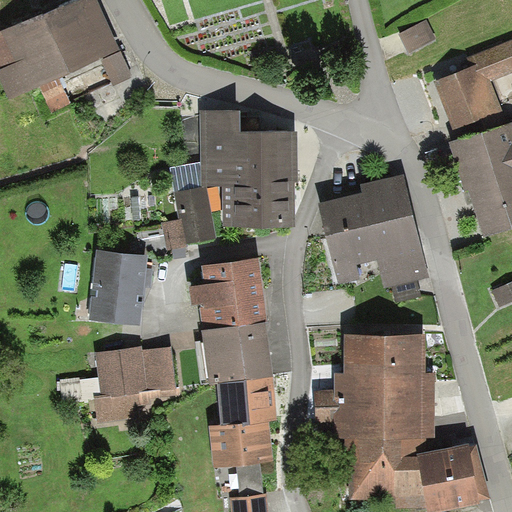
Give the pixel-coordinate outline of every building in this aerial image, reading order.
[(93,0),(70,0),(0,29),(0,90),(3,98),(115,51),(93,0)] [(511,40),(478,55),(490,82),(511,72),(511,40)] [(481,66),(433,83),(453,140),(446,142),(462,190),(467,188),(486,240),(511,231),(511,124),(503,128),(481,66)] [(238,111),(197,112),(199,186),(216,185),(217,227),(293,226),(290,131),(238,132),(238,111)] [(360,192),(313,205),(335,286),(360,280),(356,266),(373,261),(380,288),(425,276),(398,174),(358,185),(360,192)] [(203,186),(169,193),(175,221),(158,225),(163,250),(213,241),(203,186)] [(143,259),(93,251),(82,314),(132,323),(143,259)] [(256,261),(201,267),(203,284),(191,285),(202,387),(211,386),(216,425),(205,426),(210,467),(271,460),(267,421),(274,420),(271,399),(265,345),(260,298),(256,261)] [(511,283),(486,294),(493,310),(511,302),(511,283)] [(418,335),(338,333),(340,395),(314,396),(314,426),(333,426),(333,438),(342,439),(345,500),(421,505),(423,511),(487,500),(474,442),(424,449),(423,438),(432,439),(431,376),(419,374),(418,335)] [(137,346),(92,352),(98,398),(173,389),(167,347),(137,351),(137,346)] [(266,511),(265,494),(228,497),(229,511),(266,511)]
